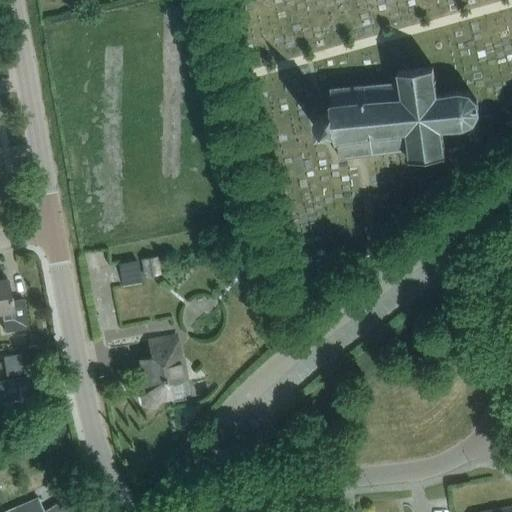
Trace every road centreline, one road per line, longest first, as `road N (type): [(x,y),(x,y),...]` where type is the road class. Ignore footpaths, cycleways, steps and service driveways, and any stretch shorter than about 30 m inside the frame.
road 1 (residential): [(198,511),(276,489),(419,471),(447,463),(482,437)]
road 2 (residential): [(133,511),(106,461),(56,230)]
road 3 (residential): [(482,437),(503,379),(492,228),(497,204),(511,189)]
road 4 (residential): [(56,230),(15,0)]
